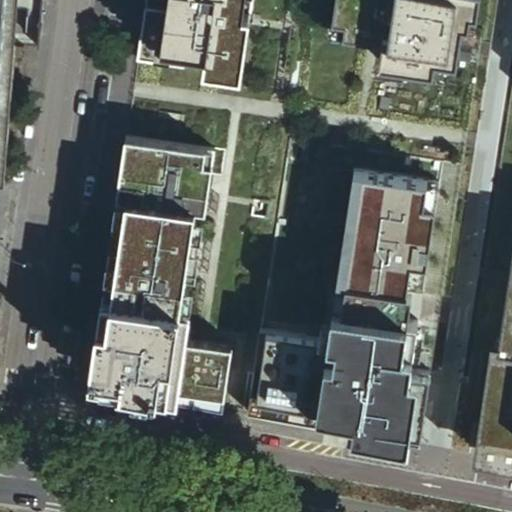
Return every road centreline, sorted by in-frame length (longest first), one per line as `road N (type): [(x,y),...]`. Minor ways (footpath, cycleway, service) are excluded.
road 1 (residential): [(511,501),(33,418)]
road 2 (unclassified): [(94,0),(33,418)]
road 3 (primary): [(24,485),(196,511)]
